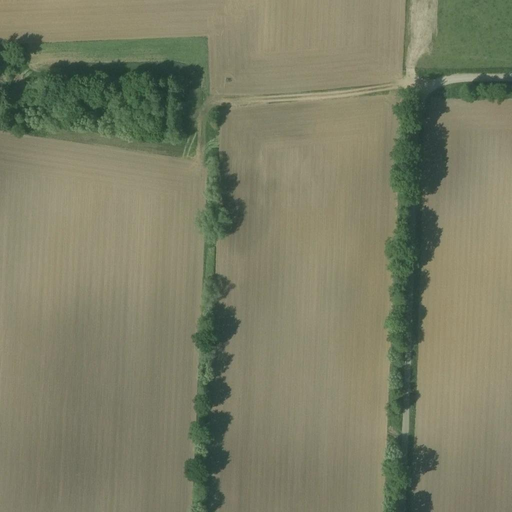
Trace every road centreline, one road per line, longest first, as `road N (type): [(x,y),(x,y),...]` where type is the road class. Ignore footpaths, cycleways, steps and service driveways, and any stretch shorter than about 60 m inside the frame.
road 1 (unclassified): [(401,511),(416,107),(448,80),(511,78)]
road 2 (track): [(210,124),(220,104),(408,85),(425,92)]
